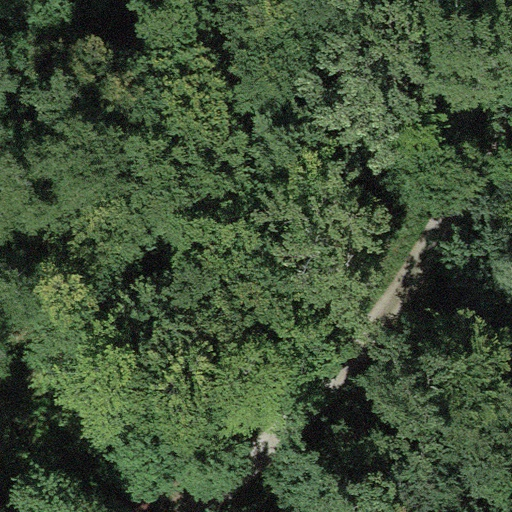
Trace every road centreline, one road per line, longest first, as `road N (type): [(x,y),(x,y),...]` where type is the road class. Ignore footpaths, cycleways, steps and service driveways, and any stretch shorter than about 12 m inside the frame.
road 1 (track): [(0,339),(213,354),(324,382),(511,50)]
road 2 (track): [(197,511),(288,428),(511,430)]
